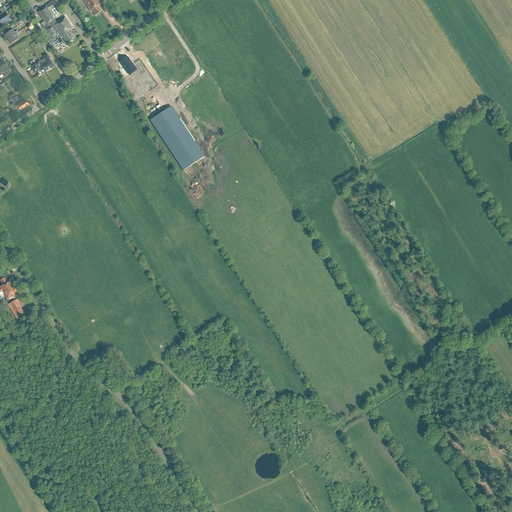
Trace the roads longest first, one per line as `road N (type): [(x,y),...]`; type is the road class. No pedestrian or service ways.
road 1 (tertiary): [(197,511),(125,402),(78,361),(0,241)]
road 2 (track): [(366,175),(255,0)]
road 3 (tertiary): [(43,103),(177,0)]
